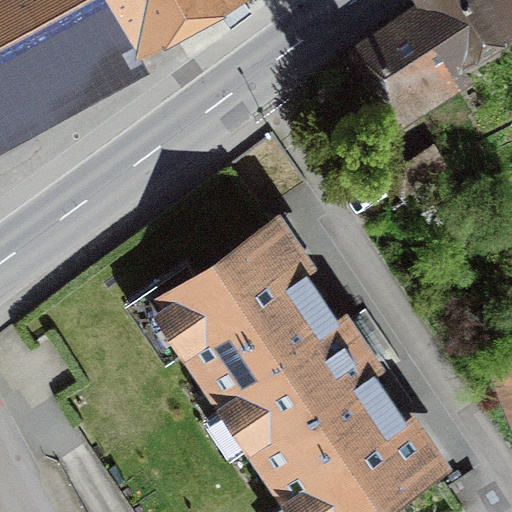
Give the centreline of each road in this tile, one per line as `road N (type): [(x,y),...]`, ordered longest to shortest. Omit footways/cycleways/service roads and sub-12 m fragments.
road 1 (secondary): [(0,259),(358,0)]
road 2 (residential): [(321,205),(511,486)]
